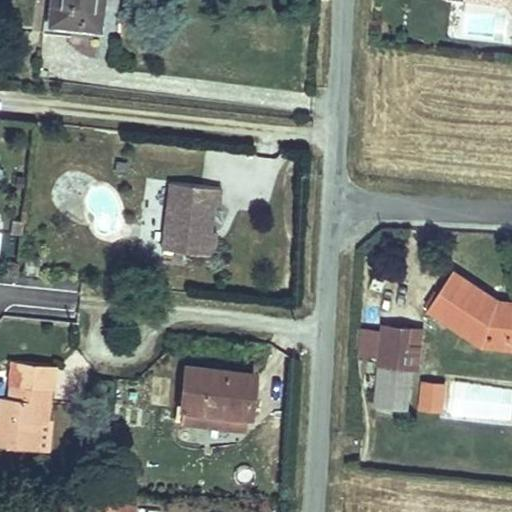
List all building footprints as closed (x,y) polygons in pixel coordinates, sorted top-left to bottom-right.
[(57,0),(54,28),(102,32),(104,0),(57,0)] [(511,0),(491,0),(501,1),(511,14),(511,0)] [(193,253),(212,255),(214,231),(217,205),(223,205),(225,188),(174,183),(166,251),(193,253)] [(220,232),(214,231),(212,255),(217,256),(220,232)] [(22,264),(10,263),(9,276),(20,277),(22,264)] [(454,271),(430,308),(461,327),(480,340),(511,343),(511,307),(496,306),(500,298),(454,271)] [(386,325),(383,361),(420,365),(422,345),(409,344),(410,326),(386,325)] [(13,363),(12,383),(52,386),(54,365),(13,363)] [(193,372),(189,413),(253,418),(256,377),(193,372)] [(444,410),(446,380),(419,379),(417,409),(444,410)] [(52,386),(12,383),(10,400),(1,399),(0,418),(0,445),(38,448),(41,413),(51,413),(52,386)] [(508,414),(510,388),(475,386),(474,412),(508,414)] [(253,418),(189,413),(189,426),(252,431),(253,418)] [(71,501),(70,511),(126,511),(127,506),(71,501)]
